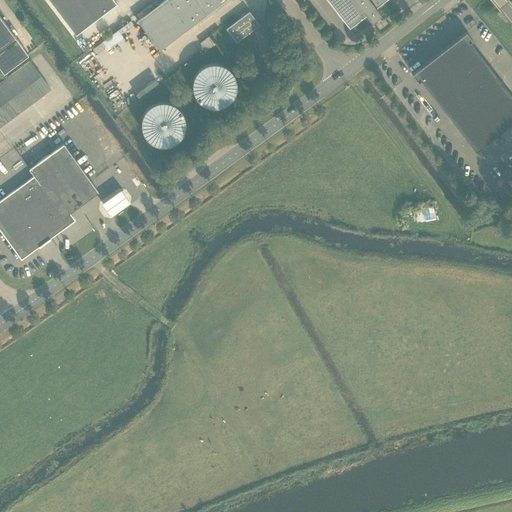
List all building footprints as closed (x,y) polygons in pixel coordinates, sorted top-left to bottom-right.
[(50,0),(75,32),(115,2),(113,0),(50,0)] [(225,0),(163,0),(136,21),(159,51),(225,0)] [(326,0),(348,28),(366,15),(371,22),(380,14),(375,8),(385,0),(326,0)] [(236,42),(259,25),(250,12),(227,29),(236,42)] [(0,69),(2,73),(27,54),(0,17),(0,69)] [(418,82),(421,80),(452,119),(451,119),(476,151),(511,123),(511,96),(500,81),(499,82),(470,42),(473,40),(466,32),(412,74),(418,82)] [(0,81),(0,125),(49,89),(28,60),(0,81)] [(207,106),(212,108),(218,108),(224,106),(229,103),(233,98),(236,93),(237,87),(236,81),(234,76),(231,71),(227,67),(221,65),(215,64),(209,65),(203,68),(198,72),(194,78),(193,83),(193,89),(195,95),(198,100),(202,104),(207,106)] [(170,102),(164,102),(157,102),(151,105),(146,110),(143,115),(142,121),(142,127),(143,132),(146,137),(150,141),(155,144),(161,146),(167,145),(173,144),(178,141),(182,136),(184,131),(185,125),(185,119),(183,114),(180,109),(175,105),(170,102)] [(97,192),(63,144),(28,169),(33,175),(0,199),(0,230),(20,258),(74,220),(69,213),(97,192)]
